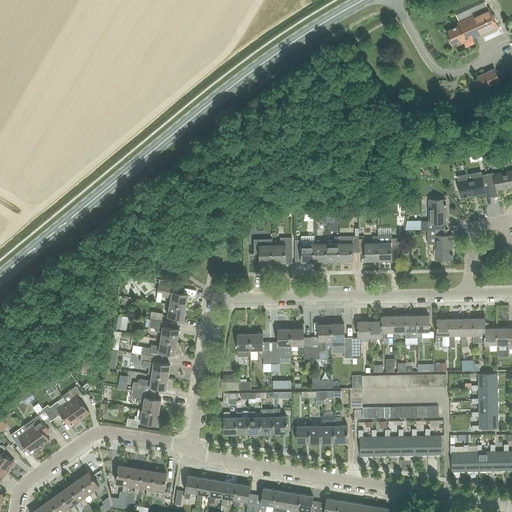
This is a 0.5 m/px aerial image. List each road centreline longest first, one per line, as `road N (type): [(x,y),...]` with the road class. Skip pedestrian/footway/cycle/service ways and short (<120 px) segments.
road 1 (primary): [(0,277),(234,84),(363,0)]
road 2 (residential): [(188,449),(216,298),(467,293)]
road 3 (residential): [(188,449),(511,507)]
road 4 (residential): [(15,511),(25,482),(97,432),(188,449)]
road 5 (residential): [(467,293),(475,226),(505,220),(511,241)]
